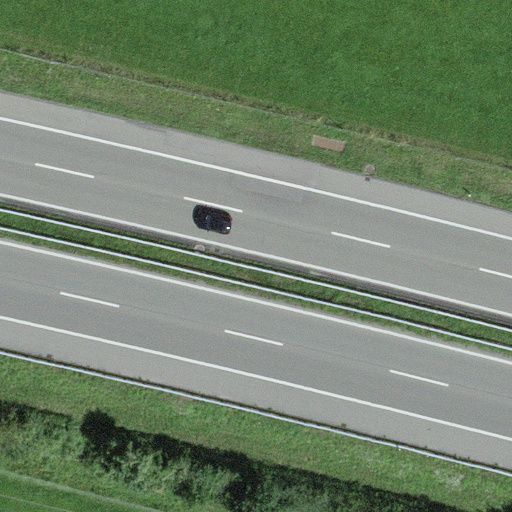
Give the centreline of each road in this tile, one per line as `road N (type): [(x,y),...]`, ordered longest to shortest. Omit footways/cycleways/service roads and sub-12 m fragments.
road 1 (motorway): [(0,282),(511,404)]
road 2 (motorway): [(511,274),(0,155)]
